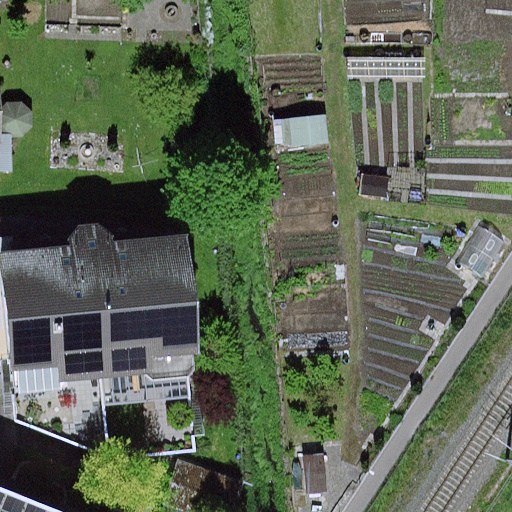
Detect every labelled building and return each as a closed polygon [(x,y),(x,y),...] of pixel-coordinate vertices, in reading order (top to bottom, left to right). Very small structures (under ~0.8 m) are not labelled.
[(34,44),(20,26),(0,42),(0,47),(12,62),(34,44)] [(400,33),(386,34),(386,44),(401,43),(400,33)] [(368,48),(368,36),(346,35),(345,47),(368,48)] [(423,60),(349,61),(349,82),(423,81),(423,60)] [(1,113),(0,81),(0,171),(12,172),(12,137),(2,137),(1,129),(1,113)] [(22,103),(8,103),(1,113),(1,129),(12,137),(24,137),(32,127),(31,110),(22,103)] [(327,116),(273,122),(276,146),(292,144),(293,150),(330,145),(327,116)] [(390,180),(364,176),(361,197),(387,200),(390,180)] [(11,238),(0,238),(0,368),(13,367),(13,374),(18,373),(20,396),(64,392),(63,383),(148,376),(155,382),(189,379),(196,370),(195,355),(202,355),(191,237),(117,244),(100,224),(79,226),(67,248),(12,253),(11,238)] [(505,244),(479,227),(456,263),(483,279),(505,244)] [(324,455),(303,457),(307,496),(328,494),(324,455)] [(236,511),(247,484),(180,461),(164,504),(186,511),(236,511)] [(0,511),(63,511),(0,486),(0,511)]
